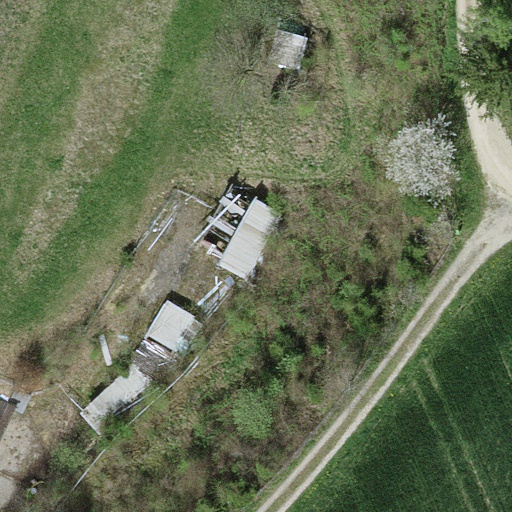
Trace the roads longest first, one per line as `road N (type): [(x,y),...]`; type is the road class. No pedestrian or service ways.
road 1 (track): [(511,245),(471,263),(284,511)]
road 2 (track): [(511,190),(492,171),(471,81),(478,0)]
